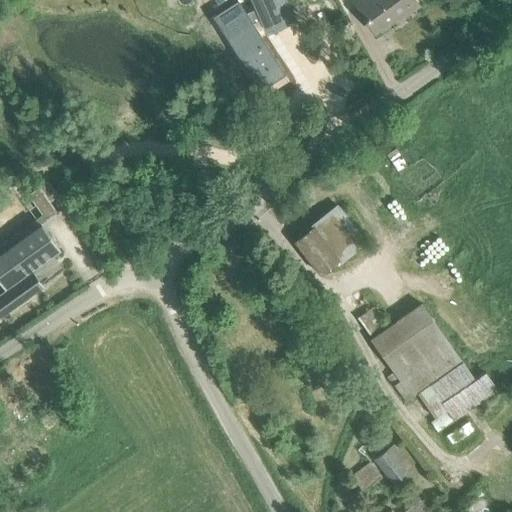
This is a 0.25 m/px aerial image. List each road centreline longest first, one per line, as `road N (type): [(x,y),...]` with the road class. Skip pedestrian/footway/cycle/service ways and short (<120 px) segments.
road 1 (unclassified): [(148,265),(511,13)]
road 2 (unclassified): [(280,511),(148,265)]
road 3 (unclassified): [(0,355),(148,265)]
